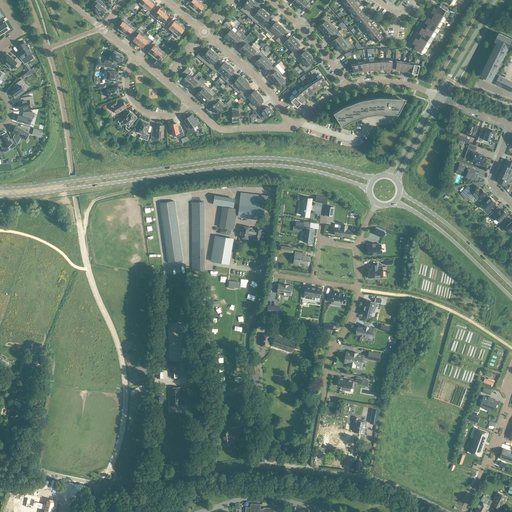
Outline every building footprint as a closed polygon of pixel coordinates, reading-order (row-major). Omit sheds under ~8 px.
[(97,3),(92,9),(98,14),(98,15),(101,17),(104,14),(104,13),(106,10),(101,6),(104,4),(99,0),(96,0),(95,2),(97,3)] [(155,3),(151,0),(149,0),(143,7),(148,11),(145,14),(148,16),(153,10),(151,8),(155,3)] [(192,11),(200,0),(190,0),(192,1),(188,6),(189,7),(188,8),(192,11)] [(200,0),(192,11),(195,14),(196,13),(197,13),(201,9),(204,11),(208,6),(205,4),(204,5),(200,1),(201,0),(200,0)] [(248,16),(253,10),(250,8),(254,3),(253,2),(254,2),(252,0),(247,0),(246,1),(246,2),(243,6),(242,5),(239,8),(241,9),(240,9),(248,16)] [(310,0),(302,0),(297,6),(302,10),(306,6),(309,9),(312,6),(308,3),(310,0)] [(352,0),(350,0),(345,5),(348,9),(355,3),(352,0)] [(355,3),(348,9),(352,13),(359,8),(355,3)] [(433,10),(443,17),(447,11),(442,9),(444,5),(441,3),(437,9),(434,8),(433,10)] [(157,21),(158,19),(166,10),(162,7),(161,8),(160,8),(156,12),(154,10),(150,15),(157,21)] [(359,8),(352,13),(355,17),(362,12),(359,8)] [(253,10),(248,16),(256,23),(266,12),(262,9),(261,10),(260,9),(257,13),(253,10)] [(158,19),(157,21),(164,27),(168,22),(166,20),(169,15),(168,14),(169,13),(166,10),(158,19)] [(433,17),(440,22),(443,17),(433,10),(431,13),(434,15),(433,17)] [(266,12),(256,23),(264,30),(269,24),(266,21),(270,17),(269,16),(269,15),(266,12)] [(362,12),(355,17),(358,22),(365,16),(362,12)] [(323,32),(332,24),(328,19),(329,18),(326,15),(320,20),(323,23),(319,27),(323,32)] [(121,24),(117,29),(122,33),(129,24),(131,22),(123,16),(118,23),(121,24)] [(365,16),(358,22),(362,26),(369,20),(365,16)] [(426,20),(437,27),(440,22),(433,17),(431,20),(428,18),(426,20)] [(168,29),(173,33),(181,23),(177,20),(177,21),(176,20),(172,25),(169,23),(165,28),(168,30),(168,29)] [(369,20),(362,26),(365,30),(372,24),(369,20)] [(426,27),(434,32),(437,27),(426,20),(425,23),(428,25),(426,27)] [(144,32),(149,26),(143,21),(138,27),(144,32)] [(269,24),(264,30),(271,36),(281,25),(278,22),(277,23),(276,22),(272,26),(269,24)] [(0,34),(9,29),(5,23),(0,26),(0,25),(0,34)] [(184,26),(181,23),(173,33),(177,37),(176,38),(179,40),(183,35),(181,33),(185,28),(184,27),(184,26)] [(133,33),(137,28),(134,26),(133,28),(129,24),(122,33),(127,37),(130,32),(133,33)] [(331,33),(334,35),(339,31),(332,24),(323,32),(327,36),(331,33)] [(372,24),(365,30),(369,34),(376,29),(372,24)] [(281,25),(271,36),(272,36),(274,33),(278,37),(276,40),(279,43),(284,37),(281,35),(285,30),(284,29),(285,29),(281,25)] [(229,41),(238,30),(235,33),(228,27),(225,30),(228,32),(225,37),(229,41)] [(420,31),(431,37),(434,32),(426,27),(425,30),(422,28),(420,31)] [(376,29),(369,34),(372,38),(379,33),(376,29)] [(241,43),(243,40),(246,37),(238,30),(229,41),(234,45),(238,40),(241,43)] [(339,31),(334,35),(336,39),(332,42),(336,47),(346,39),(346,38),(345,40),(339,31)] [(420,38),(428,42),(431,37),(420,31),(419,33),(422,35),(420,38)] [(133,41),(137,45),(145,35),(143,37),(139,33),(138,34),(135,33),(134,34),(136,36),(133,41)] [(379,33),(372,38),(376,43),(382,37),(379,33)] [(511,43),(510,42),(511,40),(499,33),(496,41),(498,42),(481,75),(492,80),(509,45),(511,46),(511,43)] [(145,35),(137,45),(142,48),(146,43),(148,45),(152,40),(145,35)] [(284,37),(279,43),(282,46),(283,45),(287,49),(296,39),(293,36),(292,37),(291,36),(287,40),(284,37)] [(414,41),(425,47),(428,42),(420,38),(419,40),(416,38),(414,41)] [(296,39),(287,49),(289,47),(293,51),(290,54),(293,57),(298,52),(296,49),(300,45),(299,44),(299,43),(296,39)] [(346,39),(336,47),(339,52),(344,48),(347,52),(353,47),(346,39)] [(251,47),(243,40),(241,43),(244,46),(240,50),(245,54),(251,47)] [(425,47),(414,41),(413,43),(416,45),(414,48),(422,53),(425,47)] [(17,54),(24,64),(31,60),(27,55),(31,52),(29,49),(30,49),(28,46),(26,46),(25,45),(26,44),(24,42),(21,44),(21,45),(19,46),(22,51),(19,53),(17,54)] [(148,55),(152,58),(160,48),(160,47),(156,44),(154,42),(150,46),(152,48),(148,53),(149,54),(148,55)] [(256,56),(259,53),(261,51),(253,45),(251,47),(245,54),(250,58),(253,54),(256,56)] [(164,52),(160,48),(152,58),(156,61),(156,60),(157,61),(161,56),(164,58),(169,52),(166,50),(164,52)] [(205,64),(215,52),(211,49),(210,50),(209,49),(205,53),(202,50),(196,56),(205,64)] [(298,52),(293,57),(295,60),(298,58),(302,62),(299,64),(299,65),(310,55),(307,52),(306,52),(305,51),(301,55),(298,52)] [(106,58),(103,64),(114,67),(115,63),(120,65),(122,62),(121,61),(123,57),(121,57),(122,55),(115,52),(115,54),(114,53),(112,57),(111,56),(109,60),(106,58)] [(215,52),(205,64),(213,70),(218,64),(215,62),(218,57),(217,56),(218,55),(215,52)] [(260,67),(268,59),(266,60),(259,53),(256,56),(259,59),(255,63),(260,67)] [(15,65),(17,67),(22,62),(17,58),(14,61),(8,55),(6,57),(5,56),(3,59),(3,60),(12,69),(15,65)] [(310,55),(299,65),(305,72),(312,68),(309,64),(313,61),(312,59),(313,59),(310,55)] [(271,70),(275,66),(274,68),(271,65),(272,63),(268,59),(260,67),(264,72),(268,68),(271,70)] [(218,64),(213,70),(216,73),(217,72),(221,75),(230,65),(226,63),(225,62),(221,67),(218,64)] [(230,65),(221,75),(222,76),(223,74),(227,77),(225,81),(228,83),(233,77),(230,75),(234,70),(233,69),(230,65)] [(273,82),(282,74),(275,66),(271,70),(273,73),(269,77),(273,82)] [(106,71),(108,72),(107,80),(105,80),(105,83),(111,83),(111,80),(117,81),(118,72),(113,72),(113,69),(107,67),(106,71)] [(185,87),(194,77),(194,76),(192,78),(188,75),(191,71),(187,68),(182,74),(185,77),(182,81),(183,82),(182,83),(185,87)] [(0,70),(0,83),(0,84),(2,81),(1,80),(5,74),(8,75),(9,73),(7,72),(4,70),(3,73),(0,70)] [(282,74),(273,82),(277,87),(281,83),(284,86),(287,84),(280,76),(282,74)] [(511,81),(507,79),(497,74),(494,81),(497,82),(496,83),(503,86),(511,90),(511,89),(511,81)] [(213,83),(207,76),(203,79),(209,86),(213,83)] [(233,77),(228,83),(229,84),(235,90),(246,79),(242,76),(241,77),(240,76),(236,80),(233,77)] [(317,79),(322,87),(327,84),(322,76),(317,79)] [(198,88),(203,82),(200,79),(199,81),(194,77),(185,87),(189,89),(190,89),(191,90),(195,85),(198,88)] [(246,79),(235,90),(236,89),(241,93),(239,94),(237,96),(240,99),(242,97),(248,91),(245,89),(249,85),(248,83),(249,83),(246,79)] [(322,87),(317,79),(313,82),(312,81),(317,90),(322,87)] [(23,84),(24,83),(21,80),(15,85),(17,88),(12,92),(16,98),(27,90),(23,84)] [(317,90),(312,81),(307,85),(313,93),(317,90)] [(200,100),(210,89),(203,82),(198,88),(201,91),(197,95),(198,96),(197,97),(200,100)] [(103,89),(105,94),(107,94),(108,97),(119,95),(118,87),(110,89),(110,88),(106,88),(106,84),(97,85),(97,89),(103,89)] [(313,93),(307,85),(308,86),(303,89),(309,96),(313,93)] [(210,89),(200,100),(204,103),(205,102),(206,103),(210,99),(213,102),(218,96),(210,89)] [(309,96),(303,89),(299,93),(305,99),(309,96)] [(248,91),(242,97),(245,100),(248,97),(252,101),(248,104),(249,104),(260,94),(257,91),(256,92),(255,91),(251,94),(248,91)] [(305,99),(299,93),(298,92),(294,96),(295,97),(301,103),(305,99)] [(260,94),(249,104),(255,112),(261,107),(259,104),(263,100),(262,99),(263,98),(260,94)] [(32,96),(22,98),(22,101),(18,102),(19,110),(30,108),(29,101),(32,100),(32,96)] [(301,103),(295,97),(291,101),(297,107),(301,103)] [(390,113),(398,115),(400,99),(395,98),(386,97),(368,98),(351,103),(333,112),(340,127),(356,118),(371,114),(386,113),(390,113)] [(214,105),(213,105),(210,109),(214,113),(215,112),(216,113),(220,109),(223,112),(228,106),(225,103),(224,104),(219,100),(214,105)] [(126,108),(122,101),(118,103),(116,101),(108,106),(111,110),(114,109),(116,113),(126,108)] [(245,112),(240,107),(238,107),(238,111),(232,111),(232,117),(231,117),(232,123),(237,122),(237,121),(239,121),(238,115),(245,114),(245,112)] [(261,107),(255,112),(261,120),(269,115),(270,115),(274,111),(270,107),(269,108),(268,107),(264,110),(261,107)] [(18,115),(17,122),(22,123),(22,122),(24,123),(24,124),(30,125),(31,122),(31,120),(31,119),(30,118),(32,111),(25,112),(23,116),(18,115)] [(119,123),(123,122),(126,125),(126,128),(129,131),(134,125),(132,123),(136,118),(136,117),(134,114),(133,115),(130,112),(126,117),(124,115),(118,122),(119,123)] [(183,125),(184,127),(189,134),(195,130),(193,128),(197,125),(196,125),(198,123),(192,115),(184,120),(186,123),(183,125)] [(137,127),(139,128),(137,132),(142,134),(141,136),(143,138),(143,139),(148,141),(149,135),(145,133),(149,124),(141,121),(140,124),(139,124),(137,127)] [(172,135),(176,134),(177,137),(180,136),(180,137),(184,135),(181,128),(178,128),(177,123),(170,125),(170,128),(169,129),(170,132),(171,132),(172,135)] [(475,134),(478,125),(474,124),(474,125),(471,124),(470,127),(470,128),(468,127),(467,130),(469,131),(468,131),(467,135),(474,137),(476,134),(475,134)] [(151,132),(151,139),(155,139),(159,139),(159,137),(163,138),(164,126),(155,125),(155,132),(151,132)] [(23,139),(26,134),(28,135),(29,133),(22,129),(22,130),(16,127),(12,133),(23,139)] [(494,141),(495,137),(494,137),(495,133),(494,132),(495,131),(491,130),(490,131),(486,130),(485,135),(480,133),(478,141),(483,142),(483,140),(487,142),(488,140),(492,142),(493,141),(494,141)] [(13,143),(11,140),(10,140),(8,136),(9,135),(7,132),(6,133),(4,134),(4,133),(0,135),(0,136),(0,135),(0,139),(1,142),(0,143),(0,145),(2,149),(6,147),(7,147),(10,145),(12,144),(12,143),(13,143)] [(475,153),(477,147),(470,145),(466,154),(472,156),(470,161),(474,162),(474,163),(478,165),(479,163),(483,165),(484,163),(485,163),(487,158),(486,158),(486,157),(482,155),(477,153),(477,154),(475,153)] [(476,180),(479,172),(474,170),(474,171),(473,170),(470,169),(468,168),(469,167),(469,166),(460,163),(457,170),(466,173),(465,177),(471,179),(471,178),(476,180)] [(511,168),(505,166),(504,167),(503,170),(503,171),(511,174),(511,168)] [(511,174),(503,171),(502,171),(501,174),(500,176),(511,181),(509,180),(511,175),(511,174)] [(511,181),(500,176),(500,177),(500,176),(498,179),(499,179),(498,181),(505,185),(505,186),(509,188),(510,185),(509,184),(511,181)] [(486,194),(481,189),(480,190),(476,186),(472,191),(468,187),(461,194),(467,199),(471,194),(474,197),(475,196),(480,200),(486,194)] [(241,193),(238,218),(263,221),(266,196),(241,193)] [(213,204),(233,208),(235,198),(214,195),(213,204)] [(309,217),(311,204),(312,199),(302,197),(300,206),(302,206),(301,215),(309,217)] [(490,208),(496,203),(491,198),(488,200),(485,203),(483,206),(486,208),(483,211),(488,215),(492,210),(490,208)] [(182,260),(174,201),(160,203),(168,262),(182,260)] [(204,270),(204,217),(203,202),(192,202),(192,271),(204,270)] [(236,209),(227,208),(222,207),(219,227),(226,228),(226,229),(220,228),(219,234),(229,235),(231,234),(232,229),(234,230),(236,209)] [(502,211),(498,207),(490,216),(494,220),(496,218),(499,221),(504,217),(505,217),(509,213),(505,210),(504,211),(504,210),(502,211)] [(511,220),(508,224),(505,221),(500,227),(505,232),(508,230),(510,232),(511,230),(511,229),(511,220)] [(304,228),(305,225),(303,225),(303,223),(296,222),(295,228),(302,229),(303,229),(302,230),(302,231),(305,231),(305,228),(304,228)] [(351,234),(351,230),(346,230),(347,226),(342,225),(341,229),(336,228),(335,235),(350,237),(351,234)] [(252,239),(261,240),(262,230),(260,229),(259,227),(257,227),(256,228),(254,228),(254,230),(251,229),(252,228),(241,226),(239,238),(250,240),(250,235),(253,236),(252,239)] [(305,228),(303,242),(312,243),(314,229),(305,228)] [(375,228),(373,234),(382,237),(384,232),(375,228)] [(232,246),(233,238),(215,235),(212,259),(219,260),(220,258),(230,259),(232,246)] [(381,245),(366,245),(367,255),(381,253),(381,245)] [(309,262),(310,257),(305,256),(304,256),(304,254),(296,252),(296,255),(295,262),(299,262),(299,265),(308,266),(309,262)] [(383,277),(382,267),(381,265),(377,265),(372,265),(372,266),(373,266),(373,267),(367,268),(368,276),(368,278),(373,277),(377,277),(377,278),(383,277)] [(284,285),(278,284),(277,293),(281,294),(281,293),(285,293),(285,294),(291,295),(292,286),(287,285),(287,286),(284,285)] [(305,287),(304,295),(305,296),(305,298),(309,299),(309,296),(320,298),(321,289),(305,287)] [(18,302),(16,308),(26,310),(30,295),(26,294),(26,293),(25,293),(20,292),(19,298),(18,298),(17,302),(18,302)] [(337,293),(333,293),(332,296),(328,295),(327,301),(340,303),(340,304),(345,305),(346,300),(345,300),(346,295),(341,294),(341,293),(341,294),(337,293)] [(365,306),(364,306),(364,309),(362,315),(366,316),(367,316),(371,317),(372,312),(374,313),(375,308),(373,308),(374,305),(376,305),(377,302),(380,303),(381,300),(375,298),(375,302),(375,303),(366,301),(365,306)] [(312,322),(315,309),(291,302),(288,315),(312,322)] [(374,334),(375,331),(373,330),(373,329),(368,328),(368,327),(364,326),(364,327),(362,327),(361,326),(358,326),(358,328),(357,328),(356,332),(357,332),(356,335),(361,336),(361,337),(366,338),(370,339),(371,337),(372,333),(374,334)] [(293,354),(296,343),(275,336),(274,340),(270,339),(270,335),(267,335),(267,336),(264,336),(264,335),(261,335),(260,346),(263,346),(263,345),(267,345),(267,346),(269,346),(269,342),(273,342),(271,347),(293,354)] [(354,366),(355,364),(360,365),(361,362),(362,362),(363,356),(357,355),(357,354),(351,353),(351,354),(346,353),(344,362),(349,363),(349,365),(354,366)] [(250,373),(258,372),(257,360),(249,361),(250,373)] [(37,368),(26,365),(19,389),(30,392),(37,368)] [(158,365),(158,371),(158,379),(164,379),(164,371),(172,371),(172,373),(178,373),(178,371),(178,365),(158,365)] [(353,380),(339,377),(337,386),(341,387),(341,390),(345,390),(345,387),(351,389),(353,380)] [(187,398),(187,396),(187,387),(180,387),(180,388),(169,388),(170,405),(181,405),(184,405),(184,400),(180,400),(180,398),(187,398)] [(155,406),(164,405),(163,395),(154,395),(155,406)] [(484,397),(481,405),(485,407),(485,408),(489,409),(494,411),(497,402),(484,397)] [(24,418),(25,416),(25,415),(25,414),(25,413),(24,413),(24,412),(16,406),(15,406),(12,404),(9,410),(11,412),(10,414),(18,420),(20,417),(21,418),(23,418),(24,418)] [(376,425),(377,420),(379,408),(370,406),(369,409),(372,409),(371,417),(369,424),(376,425)] [(353,421),(355,422),(353,431),(364,433),(366,423),(358,421),(358,418),(353,417),(353,421)] [(327,437),(326,445),(328,445),(328,448),(335,449),(336,444),(339,445),(340,437),(338,436),(340,429),(351,431),(352,425),(338,422),(337,428),(330,427),(328,437),(327,437)] [(477,430),(473,441),(484,444),(488,433),(477,430)] [(230,432),(221,433),(223,444),(232,442),(230,432)] [(473,441),(469,452),(480,456),(484,444),(473,441)] [(504,449),(500,458),(506,460),(506,459),(511,460),(511,451),(511,452),(511,451),(504,449)] [(493,501),(492,504),(501,509),(507,498),(498,493),(493,501)] [(53,508),(55,503),(46,501),(45,504),(34,502),(35,500),(27,498),(25,507),(33,509),(33,507),(44,510),(43,511),(52,511),(54,508),(53,508)] [(481,501),(476,511),(486,511),(490,505),(489,505),(490,504),(492,504),(493,501),(490,499),(487,504),(481,501)]
